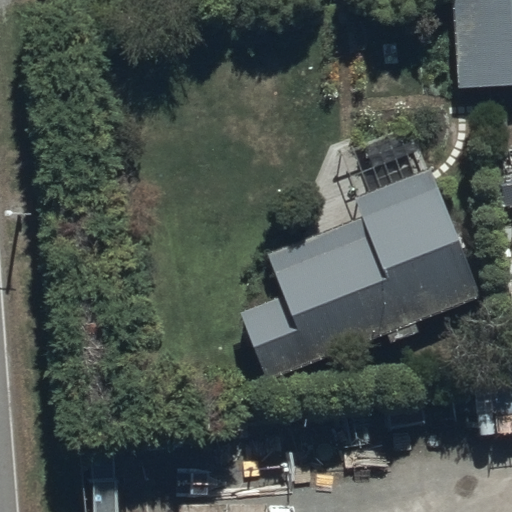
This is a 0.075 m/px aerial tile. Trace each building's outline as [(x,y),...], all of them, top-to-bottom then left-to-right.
[(511,0),(447,0),(453,87),(511,82),(511,0)] [(475,293),(424,164),(350,194),(358,214),(264,251),(280,292),(233,310),(262,381),(382,333),(385,341),(415,329),(411,319),(475,293)] [(511,175),(496,176),(498,220),(511,219),(511,175)] [(511,346),(506,347),(509,392),(457,396),(459,435),(511,431),(511,346)] [(106,423),(111,475),(211,464),(205,412),(106,423)]
